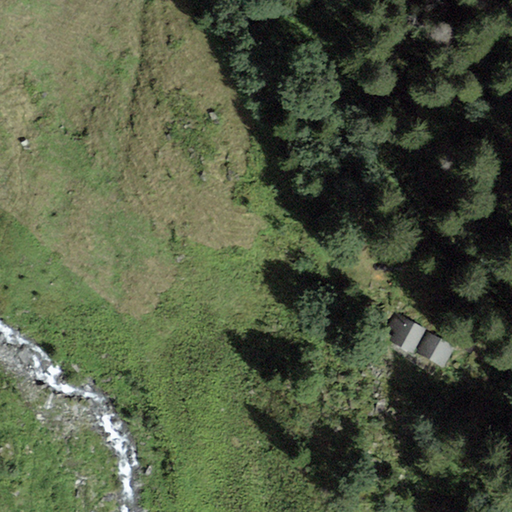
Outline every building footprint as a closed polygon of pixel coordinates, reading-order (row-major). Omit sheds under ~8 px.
[(398,303),(383,329),(412,346),(427,321),(398,303)] [(432,324),(416,350),(446,368),(462,341),(432,324)] [(469,408),(492,427),(507,409),(484,390),(469,408)] [(405,438),(432,465),(455,443),(428,415),(405,438)] [(511,415),(497,431),(511,445),(511,415)] [(365,467),(396,497),(416,476),(386,446),(365,467)]
